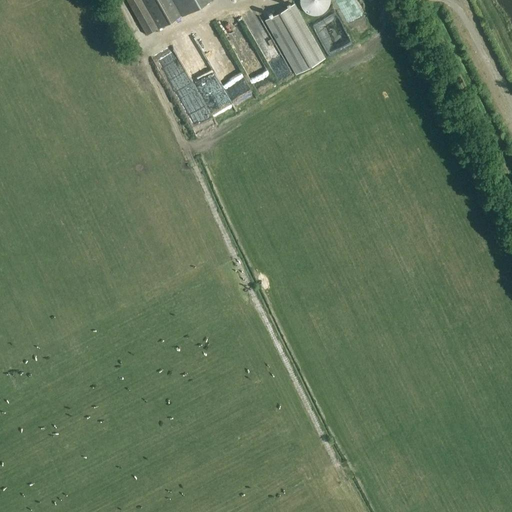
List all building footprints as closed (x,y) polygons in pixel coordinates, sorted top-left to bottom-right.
[(126,0),(146,35),(210,0),(126,0)] [(302,8),(305,12),(307,13),(310,14),(313,15),(315,15),(317,15),(320,15),(322,14),(323,13),(326,11),(327,9),(328,7),(329,5),(330,3),(330,1),(329,0),(299,0),(300,1),(300,3),(301,6),(302,8)] [(264,20),(295,75),(325,58),(293,3),(264,20)] [(240,21),(253,15),(251,10),(238,17),(240,21)] [(248,80),(249,83),(265,75),(263,72),(248,80)]
